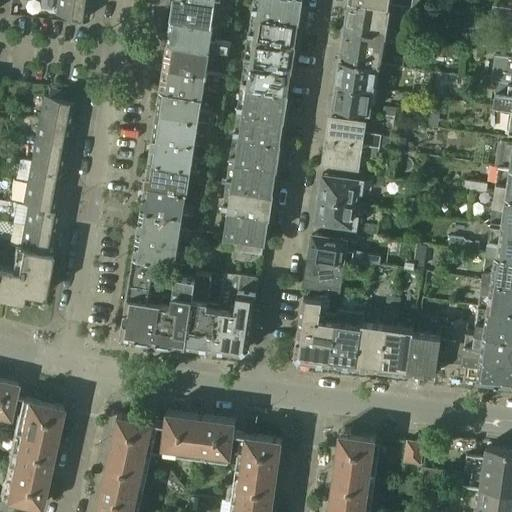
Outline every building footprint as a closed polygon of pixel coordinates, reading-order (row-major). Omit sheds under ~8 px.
[(89,0),(57,0),(56,15),(87,18),(89,0)] [(212,23),(215,0),(175,0),(172,17),(212,23)] [(295,42),(301,0),(259,0),(259,8),(252,7),(251,16),(257,17),(254,33),(245,32),(244,37),(254,38),(294,44),(295,42)] [(365,0),(349,0),(346,27),(385,33),(389,4),(365,0)] [(511,8),(493,5),(491,19),(511,22),(511,8)] [(411,29),(432,32),(434,18),(413,14),(411,29)] [(212,23),(172,17),(169,40),(211,46),(230,49),(231,42),(212,39),(214,23),(212,23)] [(511,22),(491,19),(476,17),(475,25),(511,30),(511,35),(511,37),(510,44),(511,49),(511,22)] [(401,24),(398,47),(405,49),(409,25),(401,24)] [(385,33),(346,27),(341,57),(377,62),(380,63),(385,33)] [(254,38),(251,57),(245,56),(244,65),(249,66),(247,82),(237,81),(236,86),(246,88),(287,93),(294,44),(254,38)] [(207,71),(211,46),(169,40),(165,65),(207,71)] [(511,55),(495,53),(492,79),(497,80),(499,80),(511,82),(511,55)] [(341,57),(337,82),(373,87),(377,62),(341,57)] [(165,65),(161,87),(204,94),(205,85),(224,87),(226,73),(208,71),(207,71),(165,65)] [(511,107),(511,82),(499,80),(497,80),(494,105),(511,107)] [(373,87),(337,82),(334,106),(347,108),(347,112),(366,115),(366,111),(369,112),(370,105),(373,87)] [(158,112),(201,118),(220,120),(221,111),(202,108),(204,94),(161,87),(158,112)] [(43,95),(39,117),(70,123),(74,100),(63,98),(65,91),(49,88),(48,95),(43,95)] [(239,136),(279,142),(287,93),(246,88),(244,106),(238,105),(237,114),(243,115),(240,131),(230,129),(229,135),(239,136)] [(430,100),(428,112),(440,114),(442,102),(430,100)] [(396,116),(397,107),(385,105),(384,114),(396,116)] [(220,120),(201,118),(158,112),(154,135),(197,142),(216,145),(220,120)] [(332,116),(329,137),(362,142),(391,146),(393,135),(363,131),(366,115),(347,112),(346,118),(332,116)] [(39,117),(36,136),(67,142),(70,123),(39,117)] [(150,160),(194,166),(212,169),(214,159),(195,156),(197,142),(154,135),(150,160)] [(395,135),(393,148),(405,150),(407,137),(395,135)] [(36,136),(32,159),(62,164),(67,142),(36,136)] [(279,142),(239,136),(236,156),(230,155),(229,163),(235,164),(233,180),(223,179),(222,184),(232,185),(272,191),(279,142)] [(391,146),(362,142),(329,137),(325,159),(339,161),(338,166),(357,169),(360,152),(378,154),(378,152),(390,154),(391,146)] [(495,164),(499,164),(511,166),(511,141),(503,140),(498,143),(495,164)] [(32,159),(28,179),(59,185),(62,164),(32,159)] [(212,169),(194,166),(150,160),(146,184),(187,190),(189,190),(192,176),(211,179),(212,169)] [(511,194),(511,166),(499,164),(495,192),(511,194)] [(364,178),(324,172),(320,196),(361,202),(364,178)] [(372,184),(384,186),(385,178),(373,176),(372,184)] [(55,207),(59,185),(28,179),(24,202),(55,207)] [(465,179),(464,188),(487,191),(488,183),(465,179)] [(185,204),(187,190),(146,184),(143,207),(184,213),(193,215),(195,206),(185,204)] [(225,234),(264,240),(272,191),(232,185),(230,196),(224,195),(222,212),(228,213),(225,234)] [(511,194),(495,192),(491,222),(511,225),(511,194)] [(361,202),(320,196),(316,220),(357,226),(361,202)] [(419,211),(421,198),(408,196),(407,209),(419,211)] [(59,208),(55,207),(24,202),(23,204),(28,205),(24,224),(55,230),(59,208)] [(203,232),(181,229),(184,213),(143,207),(139,232),(180,238),(202,241),(203,232)] [(377,232),(378,223),(366,221),(364,230),(377,232)] [(511,225),(491,222),(487,252),(511,255),(511,225)] [(51,251),(55,230),(24,224),(21,245),(51,251)] [(327,235),(314,233),(311,254),(343,259),(372,263),(380,264),(381,255),(362,252),(362,251),(345,248),(347,232),(328,229),(327,235)] [(135,255),(160,259),(198,265),(200,255),(178,252),(180,238),(139,232),(135,255)] [(262,254),(264,240),(225,234),(223,248),(262,254)] [(480,242),(467,240),(466,239),(451,237),(450,246),(479,251),(480,242)] [(51,251),(21,245),(16,268),(0,265),(0,296),(42,304),(51,251)] [(430,270),(441,271),(444,251),(433,249),(430,270)] [(511,255),(487,252),(483,279),(511,283),(511,255)] [(311,254),(308,276),(318,278),(317,282),(339,286),(342,269),(371,273),(372,263),(343,259),(311,254)] [(130,290),(123,333),(156,338),(163,295),(151,293),(153,276),(158,277),(160,259),(135,255),(130,290)] [(115,266),(97,266),(96,279),(114,279),(115,266)] [(193,300),(187,342),(214,346),(220,306),(209,304),(213,273),(198,271),(197,278),(193,300)] [(248,346),(259,276),(236,273),(233,277),(225,276),(220,306),(214,346),(242,351),(243,351),(249,346),(248,346)] [(156,338),(187,342),(193,300),(197,278),(177,275),(175,290),(164,289),(163,295),(156,338)] [(511,283),(483,279),(479,305),(511,309),(511,283)] [(296,351),(300,358),(301,358),(332,361),(338,319),(326,317),(328,307),(322,306),(324,297),(305,294),(296,351)] [(511,337),(511,309),(479,305),(476,331),(511,337)] [(365,312),(340,309),(338,319),(332,361),(358,364),(364,320),(365,312)] [(390,323),(392,310),(387,309),(385,323),(364,320),(358,364),(383,367),(390,323)] [(415,326),(395,324),(397,311),(392,310),(383,367),(408,370),(415,326)] [(468,321),(455,319),(454,328),(467,330),(468,321)] [(438,359),(439,349),(441,339),(442,334),(419,331),(413,371),(436,373),(438,359)] [(511,337),(476,331),(472,331),(470,343),(441,339),(439,349),(511,359),(511,337)] [(511,359),(439,349),(438,359),(445,360),(464,362),(464,361),(467,362),(465,376),(511,381),(511,359)] [(0,378),(0,415),(10,418),(10,417),(15,395),(17,382),(0,378)] [(21,419),(26,397),(15,395),(10,417),(21,419)] [(21,419),(11,465),(47,473),(49,465),(63,405),(27,397),(26,397),(21,419)] [(236,418),(167,409),(165,422),(164,446),(231,457),(231,452),(234,430),(236,418)] [(139,488),(149,443),(154,419),(118,412),(106,465),(103,480),(139,488)] [(165,422),(154,419),(149,443),(164,446),(165,422)] [(243,454),(246,432),(234,430),(231,452),(243,454)] [(371,465),(376,436),(340,431),(335,465),(330,499),(366,504),(371,465)] [(278,465),(283,437),(246,432),(243,454),(237,500),(273,505),(278,465)] [(407,439),(407,440),(405,460),(420,462),(423,441),(407,439)] [(511,491),(511,449),(487,446),(485,456),(469,454),(464,484),(481,487),(511,491)] [(47,473),(11,465),(3,499),(40,507),(47,473)] [(447,471),(431,469),(425,468),(424,478),(446,482),(447,471)] [(103,480),(96,511),(134,511),(139,488),(103,480)] [(477,511),(511,511),(511,491),(481,487),(477,511)] [(271,511),(273,505),(237,500),(223,499),(220,511),(271,511)] [(364,511),(366,504),(330,499),(328,511),(364,511)]
